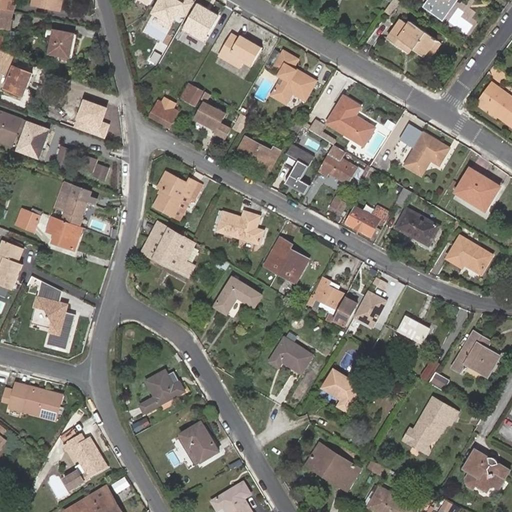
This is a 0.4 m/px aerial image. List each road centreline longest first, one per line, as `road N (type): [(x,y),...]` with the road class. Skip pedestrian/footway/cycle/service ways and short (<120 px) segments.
road 1 (residential): [(138,134),(427,284),(511,307)]
road 2 (residential): [(290,511),(190,348),(115,295)]
road 3 (residential): [(444,114),(249,0)]
road 4 (residential): [(138,134),(132,225),(115,295)]
road 5 (residential): [(99,374),(116,430),(163,511)]
road 6 (residential): [(105,0),(138,134)]
